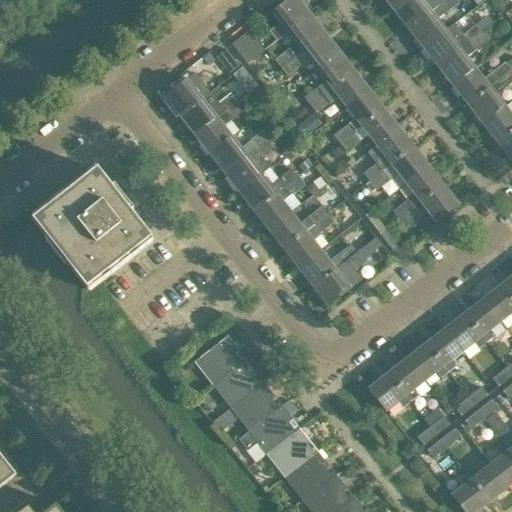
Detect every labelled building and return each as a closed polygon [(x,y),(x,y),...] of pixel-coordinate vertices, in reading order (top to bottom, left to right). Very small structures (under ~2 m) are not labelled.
[(289,0),(272,14),(280,24),(269,33),(277,42),(287,33),(310,15),(298,0),(289,0)] [(383,0),(393,11),(407,0),(383,0)] [(429,0),(424,5),(419,0),(407,0),(393,11),(407,30),(430,13),(439,6),(445,0),(429,0)] [(454,0),(445,0),(439,6),(430,13),(407,30),(422,49),(445,31),(436,21),(458,4),(456,2),(454,0)] [(325,34),(310,15),(287,33),(295,44),(274,61),(281,68),(294,58),(302,52),(325,34)] [(422,49),(437,68),(460,50),(481,33),(475,26),(453,42),(445,31),(422,49)] [(481,33),(460,50),(437,68),(452,87),(474,69),(466,58),(488,42),(481,33)] [(245,34),(231,45),(238,53),(252,43),(245,34)] [(302,52),(317,71),(339,53),(325,34),(302,52)] [(395,41),(402,57),(413,53),(407,37),(395,41)] [(225,50),(216,57),(229,74),(239,66),(225,50)] [(354,72),(339,53),(317,71),(325,82),(304,99),(310,106),(331,90),(354,72)] [(294,58),(281,68),(287,76),(300,66),(294,58)] [(489,88),(497,82),(511,71),(510,71),(505,63),(504,63),(483,81),(474,69),(452,87),(467,106),(489,88)] [(511,72),(511,71),(497,82),(489,88),(467,106),(482,125),(504,107),(496,96),(511,83),(511,72)] [(354,72),(331,90),(310,106),(316,114),(338,98),(346,109),(369,91),(354,72)] [(165,98),(179,117),(202,99),(202,100),(210,94),(195,74),(187,79),(164,98),(164,99),(165,98)] [(369,91),(346,109),(361,128),(384,110),(369,91)] [(202,99),(179,117),(194,136),(217,118),(225,112),(238,102),(232,94),(218,104),(210,94),(202,100),(202,99)] [(217,118),(194,136),(209,155),(232,137),(223,126),(244,109),(238,102),(225,112),(217,118)] [(511,117),(504,107),(482,125),(496,143),(511,131),(511,117)] [(398,129),(384,110),(361,128),(376,146),(398,129)] [(302,140),(311,133),(304,124),(295,131),(302,140)] [(333,136),(340,144),(353,133),(347,126),(333,136)] [(263,133),(268,139),(274,135),(269,129),(263,133)] [(398,129),(376,146),(390,165),(413,147),(398,129)] [(232,137),(209,155),(224,174),(268,139),(263,133),(262,131),(240,148),(232,137)] [(511,131),(496,143),(511,163),(511,162),(511,131)] [(360,141),(353,133),(340,144),(346,152),(360,141)] [(278,141),(274,135),(268,139),(273,146),(278,141)] [(268,139),(224,174),(238,193),(261,175),(270,169),(261,157),(274,147),(273,146),(268,139)] [(345,153),(340,146),(331,153),(336,160),(345,153)] [(428,166),(413,147),(390,165),(405,184),(428,166)] [(306,161),(298,168),(303,173),(310,167),(306,161)] [(363,174),(369,182),(383,171),(377,164),(363,174)] [(398,220),(443,185),(428,166),(405,184),(414,196),(406,201),(392,212),(398,220)] [(261,175),(238,193),(253,212),(297,177),(291,169),(270,186),(261,175)] [(97,171),(47,210),(32,221),(86,290),(151,240),(97,171)] [(389,179),(383,171),(369,182),(375,190),(389,179)] [(297,177),(253,212),(268,231),(291,213),(282,202),(303,185),(297,177)] [(458,205),(443,185),(398,220),(405,228),(419,217),(426,212),(435,222),(458,205)] [(291,213),(268,231),(283,250),(327,215),(321,207),(299,224),(291,213)] [(327,215),(283,250),(298,269),(320,251),(312,240),(333,223),(327,215)] [(380,235),(393,251),(401,245),(388,229),(380,235)] [(373,240),(356,253),(312,287),(327,306),(326,307),(327,307),(362,280),(355,271),(367,262),(365,260),(380,248),(373,240)] [(320,251),(298,269),(312,287),(356,253),(350,245),(329,262),(320,251)] [(511,275),(500,285),(511,300),(511,275)] [(511,300),(500,285),(481,300),(500,323),(511,314),(511,313),(511,300)] [(500,323),(481,300),(462,315),(485,344),(493,337),(489,332),(500,323)] [(485,344),(462,315),(444,330),(462,353),(474,343),(479,349),(485,344)] [(462,353),(444,330),(425,344),(447,373),(455,367),(451,362),(462,353)] [(194,363),(212,386),(245,360),(227,337),(194,363)] [(447,373),(425,344),(406,359),(424,383),(436,373),(441,379),(447,373)] [(424,383),(406,359),(387,374),(409,403),(417,397),(413,391),(424,383)] [(263,383),(245,360),(212,386),(230,409),(263,383)] [(492,379),(498,387),(511,377),(505,369),(492,379)] [(409,403),(387,374),(367,389),(385,413),(398,403),(403,408),(409,403)] [(263,383),(230,409),(248,432),(281,406),(263,383)] [(511,383),(502,392),(508,400),(511,396),(511,383)] [(474,406),(487,396),(481,388),(468,398),(474,406)] [(474,406),(468,398),(454,409),(460,417),(474,406)] [(297,410),(289,400),(281,406),(289,416),(297,410)] [(478,411),(484,419),(498,408),(491,400),(478,411)] [(289,416),(281,406),(248,432),(266,455),(299,429),(289,416)] [(478,411),(464,421),(471,429),(484,419),(478,411)] [(494,430),(503,423),(495,413),(486,420),(494,430)] [(430,428),(436,435),(450,425),(443,417),(430,428)] [(417,438),(423,446),(436,435),(430,428),(417,438)] [(266,455),(284,478),(317,452),(299,429),(266,455)] [(440,440),(447,448),(460,438),(453,430),(440,440)] [(440,440),(426,451),(433,459),(447,448),(440,440)] [(508,489),(511,485),(511,455),(504,445),(497,450),(496,449),(485,457),(490,465),(489,466),(508,489)] [(335,475),(317,452),(284,478),(302,501),(335,475)] [(0,488),(15,476),(12,472),(0,456),(0,488)] [(489,504),(508,489),(489,466),(478,474),(474,468),(466,475),(489,504)] [(302,501),(310,511),(335,511),(353,498),(335,475),(302,501)] [(463,511),(478,511),(489,504),(466,475),(459,480),(463,486),(451,496),(463,511)] [(364,511),(353,498),(335,511),(364,511)]
